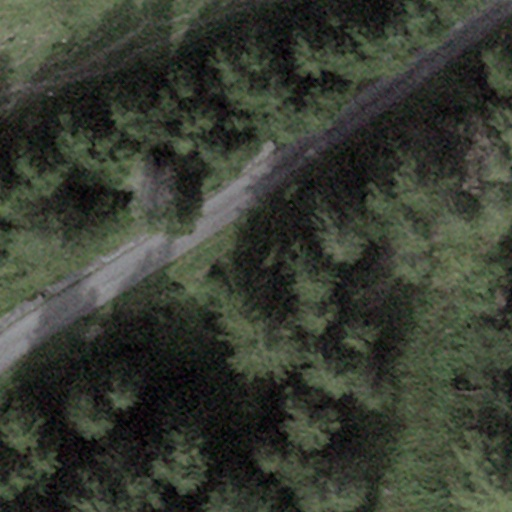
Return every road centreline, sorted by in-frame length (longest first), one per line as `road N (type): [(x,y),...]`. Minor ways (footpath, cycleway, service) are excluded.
road 1 (track): [(505,0),(238,198),(0,358)]
road 2 (track): [(0,97),(225,0)]
